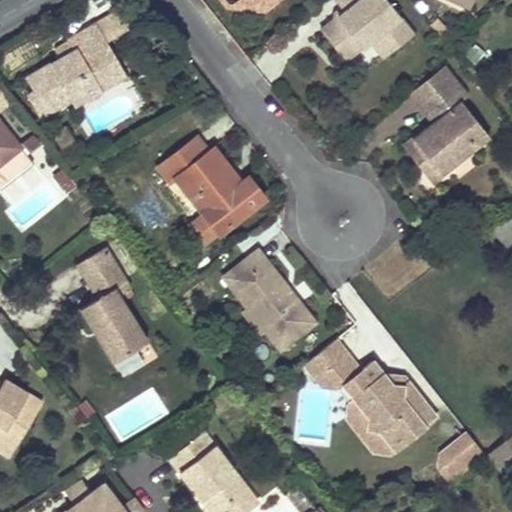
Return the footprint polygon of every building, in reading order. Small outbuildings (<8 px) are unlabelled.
[(269,8),(279,0),(231,0),(232,1),(269,8)] [(417,30),(393,0),(344,0),(350,7),(326,25),(344,48),(362,35),(368,43),(377,36),(389,52),(417,30)] [(79,49),(32,76),(40,90),(32,95),(44,115),(75,97),(85,91),(89,99),(116,83),(111,75),(106,66),(118,59),(107,40),(129,27),(120,11),(73,38),(79,49)] [(377,36),(368,43),(380,58),(389,52),(377,36)] [(116,83),(128,77),(118,59),(106,66),(111,75),(116,83)] [(455,75),(446,63),(410,91),(419,102),(455,75)] [(455,75),(419,102),(433,119),(403,142),(420,163),(429,156),(443,174),(491,136),(462,99),(470,93),(455,75)] [(75,97),(79,105),(89,99),(85,91),(75,97)] [(0,114),(0,161),(23,143),(0,114)] [(197,139),(158,167),(170,183),(175,180),(213,233),(259,200),(244,179),(239,182),(232,187),(209,156),(197,139)] [(216,151),(209,156),(232,187),(239,182),(216,151)] [(429,156),(420,163),(434,181),(443,174),(429,156)] [(69,193),(77,187),(70,177),(61,166),(53,172),(69,193)] [(175,180),(170,183),(166,186),(206,238),(213,233),(175,180)] [(511,213),(490,229),(511,256),(511,213)] [(252,266),(262,258),(252,246),(242,254),(252,266)] [(77,310),(109,363),(145,339),(117,294),(127,287),(101,247),(73,265),(94,299),(77,310)] [(309,320),(262,258),(252,266),(242,254),(217,273),(242,306),(247,302),(263,324),(258,328),(274,347),(309,320)] [(235,311),(252,332),(258,328),(263,324),(247,302),(242,306),(235,311)] [(349,355),(336,340),(305,365),(317,381),(349,355)] [(349,355),(317,381),(326,391),(340,391),(345,387),(363,372),(349,355)] [(363,372),(345,387),(353,398),(370,417),(368,431),(381,433),(397,453),(439,420),(410,383),(403,388),(393,386),(374,363),(363,372)] [(0,452),(5,455),(39,402),(0,377),(0,452)] [(347,415),(360,430),(368,431),(370,417),(353,398),(345,387),(340,391),(348,402),(347,415)] [(246,490),(200,432),(167,458),(208,511),(218,511),(221,510),(246,490)] [(449,482),(485,455),(467,432),(439,454),(438,468),(447,479),(449,482)] [(511,458),(511,434),(485,455),(497,470),(511,458)] [(80,479),(62,489),(72,504),(89,491),(80,479)] [(72,504),(61,511),(123,511),(120,507),(100,482),(89,491),(72,504)] [(222,511),(243,511),(256,502),(246,490),(221,510),(222,511)] [(136,511),(140,509),(131,498),(120,507),(123,511),(136,511)]
